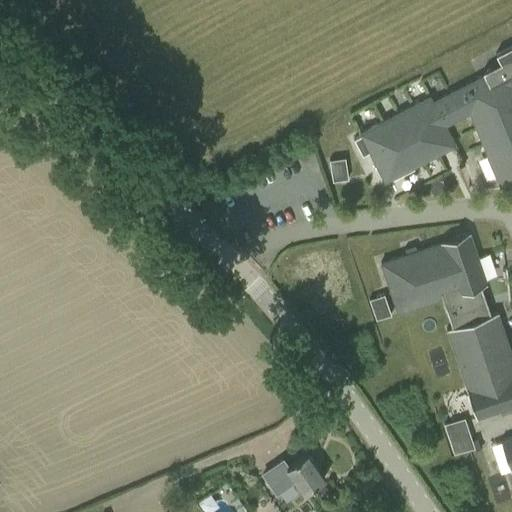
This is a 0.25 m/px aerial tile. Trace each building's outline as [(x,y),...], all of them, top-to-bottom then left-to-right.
[(360,135),(353,138),(362,155),(369,152),(371,154),(372,153),(376,160),(374,161),(385,181),(455,145),(444,125),(469,112),(471,116),(476,127),(477,129),(481,141),(483,145),(499,182),(499,184),(511,178),(511,44),(494,54),(499,63),(482,72),(484,74),(432,101),(429,96),(359,132),(360,135)] [(329,158),(331,178),(346,177),(344,157),(329,158)] [(380,262),(397,312),(442,297),(452,327),(446,329),(447,329),(467,388),(466,388),(476,418),(511,405),(511,355),(497,312),(498,312),(498,311),(490,314),(481,285),(487,283),(469,231),(440,241),(440,242),(380,262)] [(375,317),(390,313),(384,292),(370,296),(375,317)] [(474,447),(464,417),(444,424),(454,454),(474,447)] [(511,436),(500,440),(510,469),(511,469),(511,472),(511,436)] [(325,477),(306,451),(286,465),(282,459),(261,474),(271,488),(275,485),(279,491),(294,481),(302,493),(325,477)]
